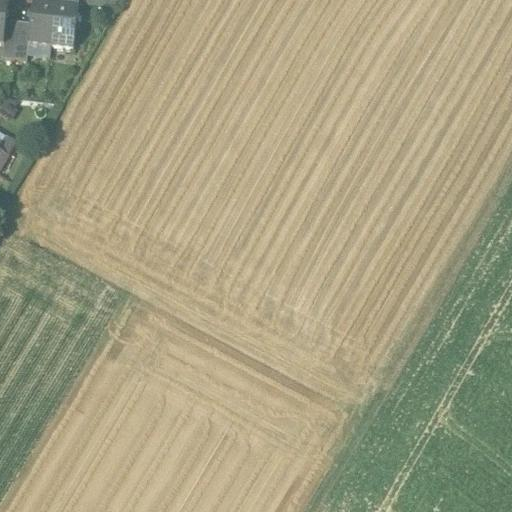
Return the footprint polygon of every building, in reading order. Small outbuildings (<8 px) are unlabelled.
[(9,7),(0,5),(0,46),(3,47),(4,47),(7,23),(9,7)] [(56,9),(33,6),(30,26),(28,46),(51,49),(56,9)] [(79,12),(56,9),(51,49),(74,52),(79,12)] [(19,25),(7,23),(4,47),(3,47),(2,59),(14,61),(19,25)] [(30,26),(19,25),(14,61),(27,62),(28,46),(30,26)] [(0,148),(0,172),(16,145),(6,139),(0,148)]
